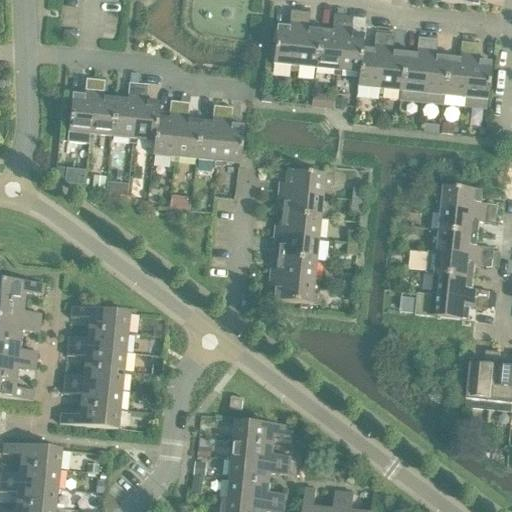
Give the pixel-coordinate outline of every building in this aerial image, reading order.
[(289,73),(293,73),(299,13),(290,12),(288,29),(276,27),(272,66),(290,68),(289,73)] [(299,13),(293,73),(297,73),(297,69),(315,70),(319,32),(307,31),(308,14),(299,13)] [(319,32),(315,70),(332,72),(332,77),(336,77),(342,17),(333,16),(331,33),(319,32)] [(342,17),(336,77),(339,77),(340,73),(357,74),(358,74),(360,50),(361,50),(362,36),(350,35),(351,18),(342,17)] [(358,74),(357,74),(356,89),(374,90),(373,95),(378,95),(383,36),(374,35),(373,52),(361,50),(360,50),(358,74)] [(383,36),(378,95),(381,96),(382,91),(400,93),(403,55),(391,54),(393,37),(383,36)] [(403,55),(400,93),(399,102),(420,104),(421,100),(426,40),(417,39),(416,56),(403,55)] [(426,40),(421,100),(420,104),(442,106),(443,97),(446,59),(435,58),(436,41),(426,40)] [(446,59),(443,97),(442,106),(463,108),(469,45),(460,44),(459,60),(446,59)] [(469,45),(463,108),(485,111),(486,102),(490,63),(478,62),(479,45),(469,45)] [(71,96),(67,134),(66,144),(88,146),(95,81),(85,80),(83,97),(71,96)] [(95,81),(88,146),(89,146),(90,136),(92,137),(110,139),(114,100),(102,99),(104,82),(95,81)] [(114,100),(110,139),(128,141),(128,145),(131,146),(138,86),(128,85),(126,102),(114,100)] [(138,86),(131,146),(135,146),(135,141),(153,143),(156,118),(158,105),(145,103),(147,87),(138,86)] [(260,102),(271,103),(272,97),(266,93),(261,93),(260,102)] [(313,95),(312,107),(320,108),(321,96),(313,95)] [(153,143),(151,157),(170,159),(169,163),(173,164),(179,104),(170,103),(168,120),(156,118),(153,143)] [(179,104),(173,164),(176,164),(177,159),(195,161),(199,123),(187,122),(189,105),(179,104)] [(199,123),(195,161),(213,163),(212,168),(216,168),(222,109),(213,108),(211,124),(199,123)] [(222,109),(216,168),(220,168),(220,164),(238,166),(243,128),(230,126),(232,110),(222,109)] [(441,127),(440,135),(452,136),(453,128),(441,127)] [(57,168),(57,175),(64,181),(65,169),(57,168)] [(278,186),(278,194),(321,198),(322,187),(332,188),(333,178),(323,177),(285,173),(284,187),(278,186)] [(93,177),(91,192),(103,193),(105,178),(93,177)] [(438,207),(437,210),(497,217),(498,207),(481,206),(482,193),(444,189),(442,207),(438,207)] [(352,190),(351,202),(361,203),(362,191),(352,190)] [(282,203),(281,217),(319,220),(321,198),(278,194),(277,202),(282,203)] [(170,198),(168,211),(188,214),(190,200),(170,198)] [(349,214),(359,215),(361,203),(351,202),(349,214)] [(437,210),(437,214),(442,215),(440,232),(478,236),(479,224),(496,226),(497,217),(437,210)] [(274,229),(273,237),(316,241),(319,220),(281,217),(279,230),(274,229)] [(433,250),(433,254),(493,259),(493,250),(477,249),(478,236),(440,232),(438,250),(433,250)] [(348,233),(347,245),(356,246),(357,234),(348,233)] [(278,246),(276,259),(314,263),(316,241),(273,237),(272,245),(278,246)] [(345,257),(355,258),(356,246),(347,245),(345,257)] [(428,253),(426,275),(436,276),(474,279),(475,267),(491,269),(493,259),(433,254),(428,253)] [(270,272),(269,280),(312,284),(314,263),(276,259),(275,272),(270,272)] [(0,301),(23,304),(24,295),(42,297),(43,287),(0,282),(0,275),(1,266),(0,266),(0,301)] [(343,276),(342,287),(352,288),(353,277),(343,276)] [(429,293),(429,297),(488,303),(489,293),(472,292),(474,279),(436,276),(434,293),(429,293)] [(272,302),(310,306),(321,308),(322,296),(311,295),(312,284),(269,280),(268,288),(273,288),(272,302)] [(341,300),(350,301),(352,288),(342,287),(341,300)] [(418,296),(415,317),(431,319),(470,323),(471,310),(487,312),(488,303),(429,297),(418,296)] [(0,301),(0,321),(39,325),(40,316),(22,314),(23,304),(0,301)] [(88,321),(87,330),(127,334),(129,316),(71,310),(70,319),(88,321)] [(0,321),(0,340),(19,343),(20,333),(38,335),(39,325),(0,321)] [(68,339),(67,348),(125,354),(127,334),(87,330),(85,341),(68,339)] [(0,340),(0,359),(35,364),(36,354),(18,352),(19,343),(0,340)] [(84,359),(83,370),(123,374),(125,354),(67,348),(66,357),(84,359)] [(470,365),(466,402),(466,409),(489,411),(493,368),(498,368),(500,354),(490,353),(489,367),(470,365)] [(0,359),(0,379),(15,381),(16,371),(34,373),(35,364),(0,359)] [(493,368),(489,411),(511,413),(511,363),(511,370),(498,368),(493,368)] [(151,377),(160,378),(162,378),(162,368),(152,367),(151,377)] [(63,377),(62,386),(121,392),(123,374),(83,370),(82,379),(63,377)] [(0,399),(31,402),(32,392),(14,390),(15,381),(0,379),(0,399)] [(80,398),(79,406),(119,410),(121,392),(62,386),(61,396),(80,398)] [(231,399),(230,408),(230,410),(242,412),(243,400),(231,399)] [(59,415),(58,425),(116,431),(119,410),(79,406),(78,417),(59,415)] [(236,423),(234,444),(274,448),(275,437),(293,439),(294,429),(236,423)] [(234,444),(232,463),(290,469),(291,458),(273,457),(274,448),(234,444)] [(19,457),(18,467),(58,471),(60,451),(3,445),(2,455),(19,457)] [(198,456),(210,457),(210,450),(198,449),(198,456)] [(290,469),(232,463),(230,483),(270,487),(271,475),(289,477),(290,469)] [(195,464),(194,476),(204,477),(205,465),(195,464)] [(86,474),(97,475),(98,467),(86,465),(86,474)] [(0,474),(0,483),(56,490),(58,471),(18,467),(17,476),(0,474)] [(190,495),(200,496),(201,480),(193,479),(190,495)] [(0,493),(15,495),(14,505),(54,509),(56,490),(0,483),(0,493)] [(270,487),(230,483),(228,501),(286,507),(287,496),(269,495),(270,487)] [(97,484),(96,494),(103,495),(104,484),(97,484)] [(303,511),(323,511),(324,510),(314,509),(315,491),(305,490),(303,511)] [(333,511),(324,510),(323,511),(342,511),(344,494),(335,493),(333,511)] [(344,494),(342,511),(352,511),(354,495),(344,494)] [(382,511),(383,498),(373,497),(371,511),(382,511)] [(285,511),(286,507),(228,501),(226,511),(285,511)]
